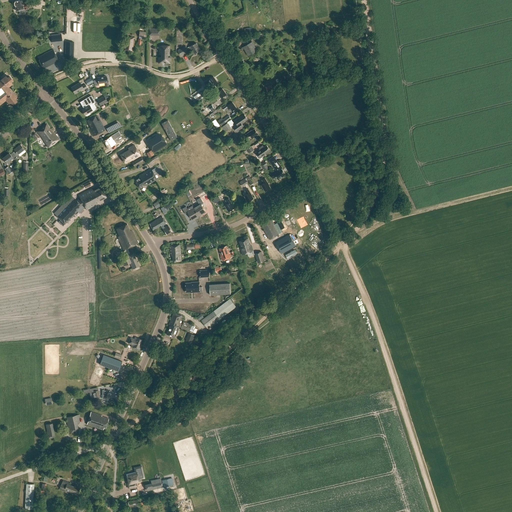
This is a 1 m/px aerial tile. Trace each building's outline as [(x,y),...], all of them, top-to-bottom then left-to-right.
[(15,6),(16,11),(19,10),(20,14),(25,13),(24,9),(29,8),(28,5),(32,4),(31,0),(23,2),(23,0),(22,0),(19,0),(15,1),(14,3),(14,5),(15,6)] [(138,45),(141,45),(142,37),(145,38),(146,30),(142,30),(142,31),(139,31),(139,37),(139,39),(138,38),(138,42),(139,42),(138,45)] [(129,51),(133,52),(135,38),(127,37),(126,41),(125,41),(124,45),(123,45),(123,51),(126,51),(126,49),(129,50),(129,51)] [(65,58),(73,58),(74,42),(66,41),(65,58)] [(252,42),(243,47),(248,56),(257,51),(252,42)] [(178,50),(181,56),(189,51),(192,49),(195,54),(201,50),(196,43),(187,48),(186,46),(178,50)] [(160,45),(159,54),(161,54),(161,57),(159,57),(159,63),(169,63),(169,57),(167,57),(167,55),(169,55),(169,46),(160,45)] [(41,65),(43,64),(45,68),(58,61),(53,50),(44,54),(38,57),(41,65)] [(0,103),(6,98),(9,102),(11,101),(13,103),(17,99),(7,86),(13,81),(9,76),(8,77),(6,75),(0,80),(0,103)] [(97,78),(98,84),(105,83),(105,87),(109,86),(108,82),(107,82),(106,76),(97,78)] [(208,79),(204,82),(206,84),(209,82),(213,86),(218,83),(214,76),(209,80),(208,79)] [(87,88),(85,84),(82,86),(80,82),(71,88),(75,94),(83,89),(83,90),(87,88)] [(218,94),(221,98),(227,94),(222,88),(218,92),(217,91),(212,94),(214,96),(218,94)] [(202,91),(199,93),(201,95),(193,100),(196,104),(206,97),(202,91)] [(80,102),(83,108),(81,110),(85,115),(86,116),(87,116),(90,114),(90,113),(93,111),(97,109),(98,107),(91,95),(80,102)] [(96,101),(99,106),(106,102),(103,97),(96,101)] [(228,107),(231,112),(237,108),(232,102),(228,105),(227,104),(222,108),(224,110),(228,107)] [(207,113),(211,110),(213,112),(211,113),(212,116),(217,112),(212,105),(205,109),(207,113)] [(233,126),(237,132),(244,127),(242,124),(248,119),(244,114),(241,116),(234,120),(236,123),(233,126)] [(97,115),(88,120),(92,128),(89,129),(93,136),(105,130),(97,115)] [(222,127),(225,132),(231,128),(228,123),(222,127)] [(41,127),(37,131),(41,136),(46,143),(47,145),(48,147),(50,146),(54,144),(58,139),(49,129),(46,124),(43,126),(41,127)] [(255,129),(252,131),(252,130),(245,135),(247,138),(250,136),(252,139),(259,134),(255,129)] [(131,130),(122,136),(125,140),(134,135),(131,130)] [(146,139),(154,153),(167,144),(159,131),(146,139)] [(116,143),(111,136),(104,140),(109,148),(116,143)] [(17,157),(19,155),(18,154),(24,150),(21,144),(14,149),(15,151),(13,152),(17,157)] [(132,160),(140,155),(134,145),(128,148),(129,150),(120,155),(125,162),(128,160),(129,161),(132,159),(132,160)] [(258,156),(260,159),(264,156),(270,151),(267,145),(264,147),(263,145),(259,148),(260,149),(257,152),(259,155),(258,156)] [(2,158),(8,166),(17,159),(17,157),(13,152),(10,154),(9,153),(2,158)] [(132,163),(134,166),(143,161),(141,157),(132,163)] [(274,157),(269,160),(277,171),(275,173),(274,172),(270,174),(273,178),(276,176),(279,179),(280,179),(283,177),(283,176),(286,174),(281,168),(282,168),(274,157)] [(139,176),(140,177),(135,180),(139,188),(145,185),(145,186),(157,179),(151,169),(139,176)] [(245,178),(240,182),(243,186),(248,183),(245,178)] [(264,183),(261,185),(265,191),(271,188),(269,185),(265,178),(262,180),(264,183)] [(93,191),(92,189),(79,196),(80,199),(76,201),(72,196),(53,212),(59,219),(57,220),(61,225),(76,211),(75,210),(81,205),(80,205),(83,204),(86,211),(99,204),(98,203),(100,201),(107,198),(101,187),(93,191)] [(252,195),(248,188),(245,190),(247,194),(244,196),(248,202),(254,198),(252,196),(252,195)] [(194,207),(199,216),(206,212),(201,205),(204,203),(200,198),(197,200),(199,204),(194,207)] [(233,205),(229,198),(226,200),(228,203),(225,205),(229,212),(234,208),(233,205)] [(188,212),(193,220),(199,216),(194,207),(189,210),(186,206),(182,208),(186,214),(188,212)] [(163,226),(166,224),(162,216),(149,224),(153,230),(161,225),(167,235),(172,232),(168,225),(164,227),(163,226)] [(271,219),(261,224),(269,239),(281,233),(279,230),(281,229),(285,227),(279,218),(276,220),(277,223),(274,224),(271,219)] [(127,224),(116,228),(120,236),(118,236),(124,249),(125,249),(125,250),(124,250),(124,251),(124,252),(124,253),(125,254),(126,254),(126,255),(125,256),(120,258),(124,266),(130,263),(132,269),(139,266),(133,252),(130,253),(128,248),(138,243),(133,232),(129,230),(127,224)] [(275,242),(282,254),(296,246),(290,234),(275,242)] [(248,239),(239,241),(241,247),(240,247),(243,254),(253,251),(252,247),(251,247),(248,239)] [(173,257),(173,261),(181,261),(180,244),(170,245),(171,257),(173,257)] [(229,253),(228,249),(227,249),(226,246),(219,248),(222,256),(221,257),(222,261),(232,257),(230,253),(229,253)] [(297,253),(295,250),(286,255),(288,258),(297,253)] [(265,261),(262,251),(255,253),(258,263),(265,261)] [(200,287),(199,282),(191,282),(191,283),(186,283),(186,292),(193,292),(200,292),(202,291),(202,287),(200,287)] [(231,294),(230,283),(210,284),(210,295),(231,294)] [(230,299),(201,320),(208,329),(213,325),(214,326),(221,321),(220,319),(236,307),(230,299)] [(170,323),(171,324),(178,327),(182,316),(174,313),(170,323)] [(189,332),(192,325),(184,321),(181,328),(189,332)] [(171,324),(168,332),(167,334),(176,338),(180,327),(178,327),(171,324)] [(189,333),(186,341),(191,343),(194,335),(189,333)] [(127,338),(124,345),(128,347),(126,351),(135,355),(141,342),(131,338),(131,340),(127,338)] [(103,354),(99,364),(118,371),(122,362),(103,354)] [(122,381),(124,374),(106,368),(103,374),(122,381)] [(102,390),(102,392),(103,392),(103,398),(107,400),(108,401),(108,400),(117,403),(119,396),(117,395),(118,393),(114,392),(111,392),(111,391),(106,390),(106,391),(102,390)] [(109,419),(91,413),(87,424),(103,430),(104,427),(106,427),(109,419)] [(141,482),(139,473),(127,476),(128,480),(126,480),(128,488),(137,486),(136,483),(141,482)] [(163,487),(172,485),(174,485),(172,478),(170,478),(162,480),(163,487)] [(63,480),(59,489),(65,492),(65,491),(71,493),(71,492),(77,495),(80,488),(74,485),(74,487),(68,485),(69,483),(63,480)] [(25,509),(33,509),(34,484),(27,483),(25,509)]
